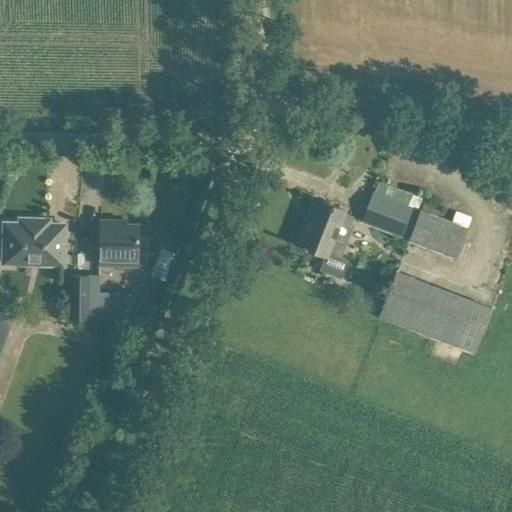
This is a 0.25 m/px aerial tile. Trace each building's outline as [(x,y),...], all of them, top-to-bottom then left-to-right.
[(467,227),(418,208),(374,191),(362,221),(381,229),(456,257),(460,246),(467,227)] [(339,260),(353,225),(351,224),(354,216),(344,213),(345,210),(314,198),(313,200),(319,202),(308,230),(302,228),(297,243),(302,245),(301,247),(306,249),(307,247),(327,255),(339,260)] [(31,219),(23,219),(21,219),(20,220),(20,223),(5,223),(5,229),(2,229),(2,246),(4,246),(4,256),(4,263),(38,264),(64,264),(65,224),(49,224),(49,219),(31,219)] [(100,263),(138,264),(139,225),(117,224),(116,221),(101,220),(100,263)] [(494,303),(396,268),(379,316),(477,351),(494,303)] [(87,320),(88,274),(69,274),(69,295),(69,300),(69,319),(87,320)] [(0,356),(14,317),(0,312),(0,356)]
